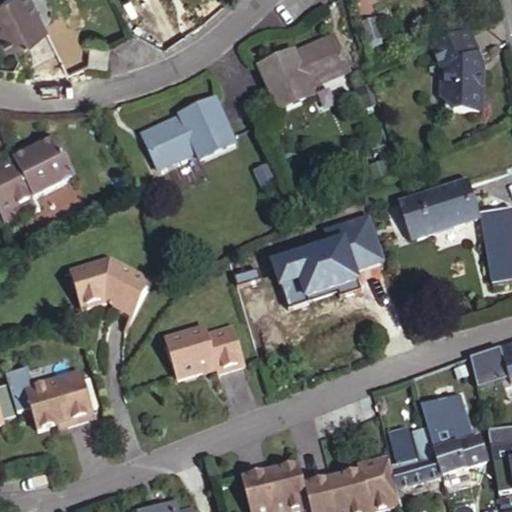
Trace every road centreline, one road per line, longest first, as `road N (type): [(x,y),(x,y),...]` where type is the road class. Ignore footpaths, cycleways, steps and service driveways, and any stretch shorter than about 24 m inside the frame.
road 1 (residential): [(0,500),(58,496),(511,328)]
road 2 (residential): [(261,0),(185,65),(147,80),(81,97),(0,94)]
